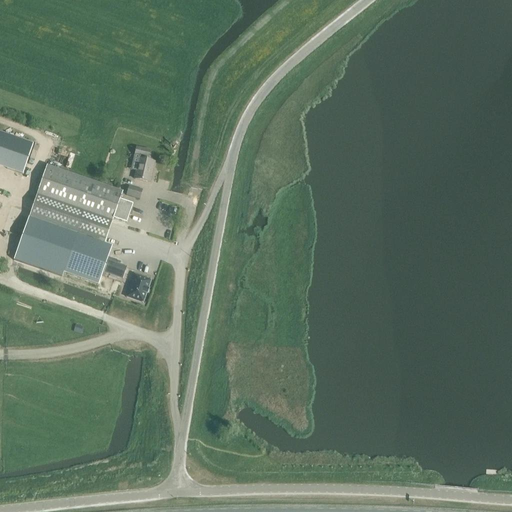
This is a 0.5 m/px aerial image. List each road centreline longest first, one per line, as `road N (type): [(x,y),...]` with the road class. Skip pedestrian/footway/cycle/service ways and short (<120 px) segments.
road 1 (tertiary): [(182,492),(184,426),(230,170),(255,101),(370,0)]
road 2 (tertiary): [(511,500),(304,488),(182,492)]
road 3 (tertiary): [(182,492),(0,511)]
